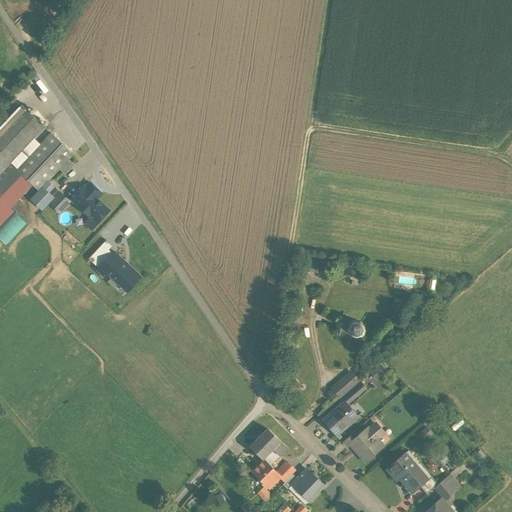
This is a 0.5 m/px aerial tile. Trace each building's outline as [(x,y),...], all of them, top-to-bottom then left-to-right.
[(22,105),(14,114),(19,119),(27,111),(22,105)] [(27,111),(19,119),(0,138),(0,174),(34,139),(45,127),(27,111)] [(40,145),(16,170),(21,175),(38,191),(73,154),(52,133),(40,145)] [(34,139),(0,174),(0,196),(21,175),(16,170),(40,145),(34,139)] [(100,192),(90,183),(82,192),(80,190),(71,199),(90,217),(93,213),(100,220),(109,210),(96,198),(100,192)] [(58,193),(53,189),(49,194),(54,198),(58,193)] [(61,193),(51,203),(59,212),(69,201),(61,193)] [(88,259),(95,265),(103,256),(112,247),(106,241),(88,259)] [(107,260),(103,256),(95,265),(99,269),(97,270),(102,274),(119,257),(114,252),(107,260)] [(323,261),(316,261),(316,255),(309,255),(309,271),(322,272),(323,261)] [(108,274),(127,291),(140,277),(119,257),(102,274),(105,277),(108,274)] [(362,320),(363,321),(368,314),(361,309),(353,310),(348,314),(347,314),(340,336),(341,336),(342,341),(348,346),(356,349),(359,339),(358,339),(354,338),(351,336),(349,333),(348,329),(349,326),(351,322),(354,320),(358,319),(362,320)] [(367,333),(368,329),(367,325),(365,322),(363,321),(362,320),(358,319),(354,320),(351,322),(349,326),(348,329),(349,333),(351,336),(354,338),(358,339),(359,339),(362,338),(365,336),(367,333)] [(375,378),(386,371),(381,363),(370,371),(375,378)] [(353,372),(334,388),(342,397),(344,395),(360,381),(353,372)] [(360,381),(344,395),(350,402),(366,387),(360,381)] [(346,402),(328,418),(334,425),(331,427),(338,435),(357,419),(350,412),(353,410),(346,402)] [(358,438),(351,444),(352,444),(367,461),(384,446),(378,439),(385,433),(377,424),(367,432),(366,431),(358,438)] [(269,428),(251,446),(265,460),(271,466),(289,448),(269,428)] [(354,433),(345,442),(349,447),(352,444),(351,444),(358,438),(354,433)] [(406,454),(388,469),(395,477),(398,474),(414,492),(421,486),(428,480),(428,479),(406,454)] [(432,458),(426,464),(432,470),(438,464),(432,458)] [(271,466),(265,460),(254,471),(269,486),(273,482),(274,483),(281,476),(277,472),(271,466)] [(288,461),(277,472),(281,476),(286,481),(294,473),(297,470),(288,461)] [(298,477),(292,483),(293,484),(303,494),(304,493),(311,499),(310,500),(310,501),(325,485),(318,478),(316,481),(306,471),(308,469),(307,468),(298,477)] [(286,481),(284,484),(289,489),(293,484),(292,483),(298,477),(294,473),(286,481)] [(428,480),(421,486),(428,494),(435,488),(439,485),(431,476),(428,479),(428,480)] [(439,485),(435,488),(445,499),(458,487),(449,476),(439,485)] [(272,492),(263,483),(257,489),(266,498),(272,492)] [(285,511),(290,507),(284,501),(276,509),(279,511),(285,511)] [(442,501),(428,511),(446,511),(449,509),(442,501)]
